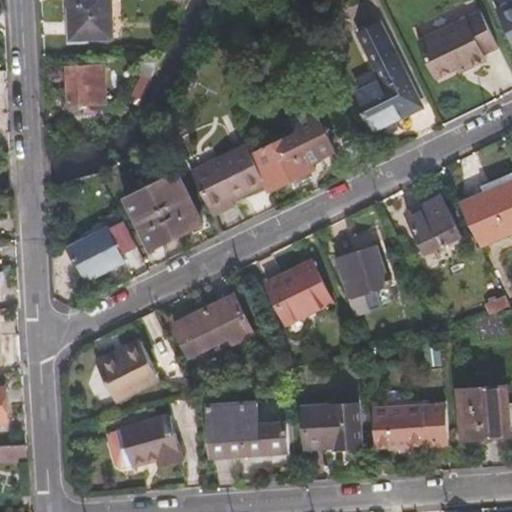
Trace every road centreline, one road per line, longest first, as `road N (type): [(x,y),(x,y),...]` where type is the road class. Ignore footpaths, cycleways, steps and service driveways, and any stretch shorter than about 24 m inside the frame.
road 1 (residential): [(41,338),(511,121)]
road 2 (residential): [(511,482),(105,511)]
road 3 (residential): [(23,0),(41,338)]
road 4 (residential): [(47,511),(41,338)]
